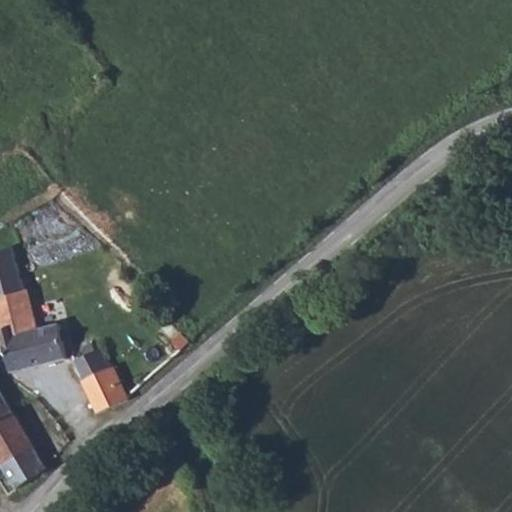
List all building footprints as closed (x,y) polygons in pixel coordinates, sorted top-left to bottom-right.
[(0,257),(0,304),(9,303),(14,327),(0,328),(0,343),(5,369),(58,358),(51,324),(32,326),(18,254),(0,257)] [(179,327),(186,334),(182,338),(196,352),(207,343),(185,321),(179,327)] [(82,355),(103,414),(137,403),(124,367),(119,366),(114,351),(110,350),(107,341),(94,344),(96,350),(82,355)] [(0,420),(20,409),(7,385),(0,367),(0,420)] [(0,465),(0,466),(36,440),(20,409),(0,420),(0,465)] [(0,466),(7,480),(16,477),(23,490),(51,467),(36,440),(0,466)]
